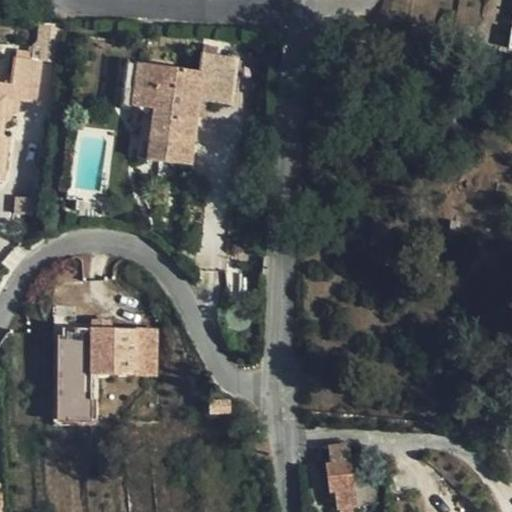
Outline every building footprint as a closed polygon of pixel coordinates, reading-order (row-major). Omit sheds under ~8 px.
[(168,88),(165,107),(158,158),(187,162),(195,110),(196,98),(204,98),(232,102),(238,55),(204,50),(201,69),(140,61),(137,83),(168,88)] [(0,128),(6,126),(7,118),(10,107),(17,107),(32,108),(39,67),(29,66),(29,60),(16,58),(11,89),(0,88),(0,180),(4,145),(0,143),(0,128)] [(134,102),(165,107),(168,88),(137,83),(134,102)] [(202,111),(204,98),(196,98),(195,110),(202,111)] [(15,119),(17,107),(10,107),(7,118),(15,119)] [(60,400),(61,329),(52,328),(51,425),(92,425),(92,400),(60,400)] [(157,330),(61,329),(60,400),(92,400),(92,374),(156,375),(157,330)] [(349,446),(329,447),(331,464),(327,465),(330,492),(335,493),(337,509),(377,503),(374,476),(354,478),(349,446)]
